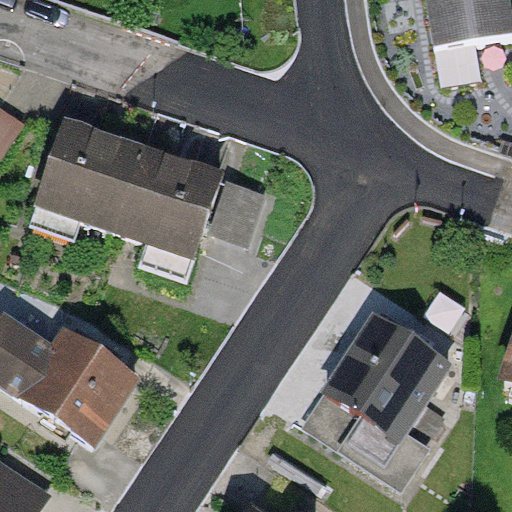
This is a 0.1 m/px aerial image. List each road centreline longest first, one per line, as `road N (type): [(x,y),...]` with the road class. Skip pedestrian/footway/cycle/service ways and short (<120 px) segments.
road 1 (residential): [(155,511),(335,239),(349,204),(349,142)]
road 2 (residential): [(349,142),(0,24)]
road 3 (residential): [(349,142),(511,204)]
road 4 (residential): [(349,142),(328,0)]
